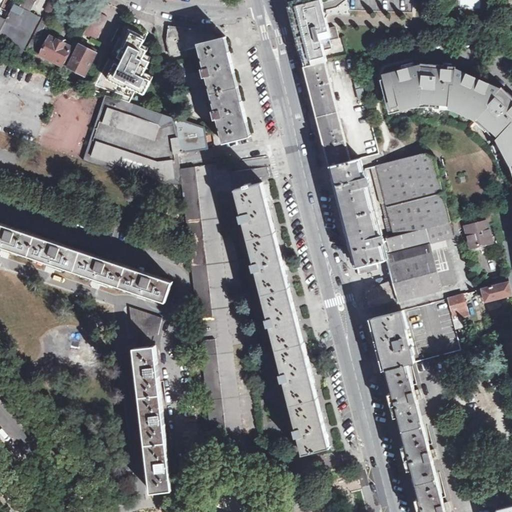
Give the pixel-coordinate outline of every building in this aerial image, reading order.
[(0,33),(0,43),(21,54),(40,17),(31,12),(36,2),(32,0),(16,0),(6,21),(0,33)] [(50,12),(55,2),(50,0),(49,0),(45,10),(50,12)] [(300,44),(303,44),(301,37),(303,30),(306,27),(314,24),(318,25),(320,26),(328,24),(327,18),(324,6),(322,0),(292,0),(293,8),(293,10),(293,15),(293,18),(295,26),(296,28),(300,44)] [(83,34),(95,40),(108,17),(95,10),(83,34)] [(106,95),(134,104),(141,91),(149,95),(156,82),(147,78),(155,63),(148,60),(152,52),(145,49),(153,34),(123,19),(89,89),(106,95)] [(301,37),(303,44),(308,65),(325,61),(327,60),(325,50),(332,48),(330,40),(339,38),(337,27),(335,26),(329,28),(328,24),(320,26),(318,25),(314,24),(306,27),(303,30),(301,37)] [(199,45),(217,41),(217,38),(215,32),(170,27),(168,43),(171,55),(179,52),(179,51),(199,46),(199,45)] [(62,65),(73,43),(59,37),(57,40),(51,37),(41,55),(62,65)] [(199,46),(205,67),(203,67),(205,75),(207,75),(216,110),(213,111),(215,119),(218,118),(225,143),(251,136),(243,104),(234,69),(226,37),(218,39),(218,38),(217,38),(217,41),(199,45),(199,46)] [(69,66),(86,75),(97,53),(80,44),(69,66)] [(325,61),(308,65),(306,66),(312,91),(318,117),(338,112),(325,61)] [(511,101),(499,90),(497,92),(490,86),(491,85),(465,74),(464,75),(456,74),(456,69),(445,68),(445,65),(444,65),(444,70),(415,68),(385,75),(387,85),(384,86),(388,101),(391,100),(393,108),(403,106),(402,103),(415,100),(415,99),(420,99),(420,102),(435,102),(435,100),(440,101),(440,103),(451,104),(451,101),(457,102),(457,105),(474,112),(475,110),(479,113),(477,116),(485,123),(487,121),(491,125),(489,127),(500,137),(502,136),(506,139),(504,141),(511,156),(511,101)] [(366,99),(359,74),(354,75),(360,100),(366,99)] [(182,183),(180,169),(179,161),(178,153),(181,151),(174,117),(134,104),(106,95),(84,160),(161,185),(182,183)] [(338,112),(318,117),(320,122),(322,131),(331,166),(351,160),(340,117),(338,112)] [(174,117),(181,151),(207,148),(205,128),(174,117)] [(451,221),(444,191),(435,158),(426,153),(390,162),(375,166),(378,179),(379,180),(385,206),(393,235),(383,237),(384,242),(382,243),(386,259),(390,274),(392,282),(376,286),(364,289),(370,309),(381,306),(444,289),(443,286),(427,228),(451,222),(451,221)] [(362,165),(360,158),(351,160),(331,166),(332,170),(333,174),(337,191),(344,218),(374,210),(366,181),(368,180),(367,176),(365,177),(362,165)] [(378,179),(375,166),(370,168),(373,180),(378,179)] [(182,183),(199,318),(213,317),(196,167),(180,169),(182,183)] [(257,270),(263,293),(267,311),(268,315),(269,317),(266,318),(269,326),(271,325),(273,332),(277,349),(281,364),(282,367),(280,368),(283,382),(285,381),(291,404),(295,418),(296,421),(293,422),(297,436),(299,436),(304,453),(325,447),(331,446),(325,424),(319,400),(318,397),(304,342),(299,325),(294,303),(290,286),(275,231),(265,190),(263,182),(252,185),(252,183),(246,184),(246,187),(236,189),(240,205),(241,208),(239,208),(243,224),(245,223),(249,238),(253,255),(254,257),(251,258),(255,271),(257,270)] [(511,233),(505,208),(491,211),(499,240),(510,281),(511,289),(511,233)] [(374,210),(344,218),(347,231),(357,266),(358,266),(377,261),(386,259),(382,243),(384,242),(383,237),(381,238),(374,210)] [(499,240),(491,211),(457,220),(460,231),(465,230),(470,248),(499,240)] [(446,239),(461,235),(460,231),(457,220),(451,221),(451,222),(427,228),(443,286),(457,282),(446,239)] [(143,294),(167,302),(174,282),(0,222),(0,245),(2,246),(6,248),(11,249),(48,262),(52,263),(57,265),(92,277),(98,279),(102,280),(135,291),(143,294)] [(377,261),(358,266),(360,271),(366,269),(368,269),(378,266),(377,261)] [(511,298),(511,289),(510,281),(482,289),(487,306),(511,298)] [(463,294),(447,298),(456,329),(463,327),(461,317),(469,315),(463,294)] [(131,307),(134,338),(158,335),(162,317),(131,307)] [(386,369),(409,363),(415,362),(403,310),(373,318),(376,328),(386,369)] [(201,341),(212,436),(210,452),(229,459),(216,339),(201,341)] [(153,491),(174,489),(157,345),(136,347),(139,373),(144,422),(150,470),(153,491)] [(409,363),(386,369),(392,392),(389,393),(390,398),(395,417),(398,416),(402,431),(406,445),(403,446),(405,455),(408,469),(412,469),(420,498),(416,498),(417,502),(419,511),(449,511),(451,511),(449,502),(445,502),(434,459),(437,458),(435,449),(431,450),(425,426),(418,399),(422,398),(419,388),(416,389),(409,363)]
